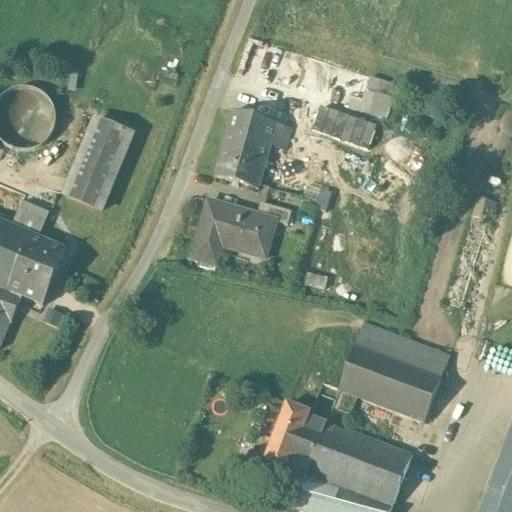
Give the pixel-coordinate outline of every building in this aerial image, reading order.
[(339,69),(250,39),(234,76),(328,104),(339,69)] [(396,88),(339,69),(328,104),(386,122),(396,88)] [(28,141),(53,131),(35,83),(4,96),(8,107),(0,110),(0,135),(1,138),(8,135),(15,152),(30,146),(28,141)] [(232,114),(213,179),(256,192),(270,148),(280,151),(287,131),(232,114)] [(96,122),(65,197),(103,212),(134,137),(96,122)] [(477,200),(445,304),(465,310),(497,206),(477,200)] [(260,218),(209,203),(192,262),(216,269),(224,243),(269,256),(278,225),(279,224),(260,218)] [(50,215),(23,204),(13,228),(32,236),(39,239),(50,215)] [(293,214),(264,206),(260,218),(279,224),(278,225),(290,228),(293,214)] [(13,228),(0,222),(0,288),(8,292),(32,236),(13,228)] [(32,236),(8,292),(23,298),(44,307),(67,251),(39,239),(32,236)] [(8,292),(0,288),(0,350),(11,325),(12,325),(23,298),(8,292)] [(327,329),(290,318),(285,336),(322,346),(327,329)] [(449,359),(363,325),(354,347),(440,382),(449,359)] [(440,382),(354,347),(337,393),(356,400),(423,425),(440,382)] [(337,393),(321,387),(311,414),(286,405),(262,470),(302,485),(293,510),(300,511),(388,511),(409,457),(345,433),(356,400),(337,393)] [(511,431),(492,486),(511,493),(511,431)] [(511,511),(511,493),(492,486),(481,511),(511,511)]
